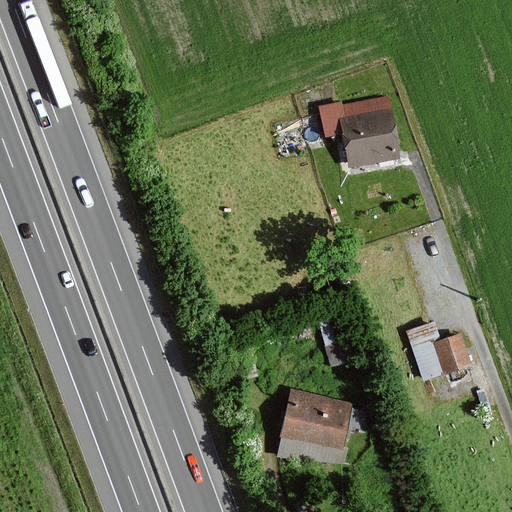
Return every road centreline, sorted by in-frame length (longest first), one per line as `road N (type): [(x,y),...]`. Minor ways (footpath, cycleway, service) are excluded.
road 1 (motorway): [(204,511),(12,0)]
road 2 (motorway): [(0,132),(141,511)]
